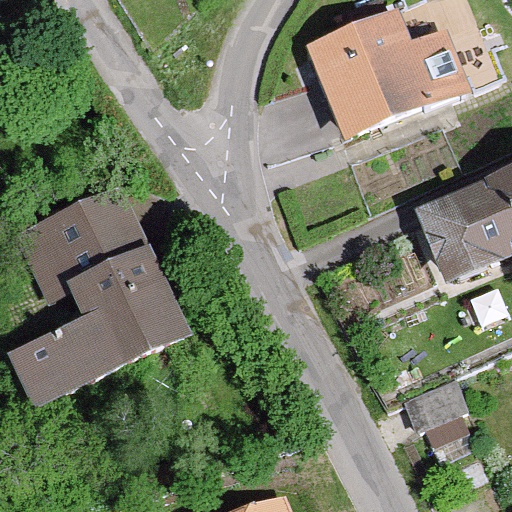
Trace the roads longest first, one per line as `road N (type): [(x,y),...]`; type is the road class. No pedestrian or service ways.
road 1 (residential): [(390,511),(313,362),(220,209)]
road 2 (residential): [(220,209),(72,0)]
road 3 (residential): [(220,209),(243,65),(282,0)]
